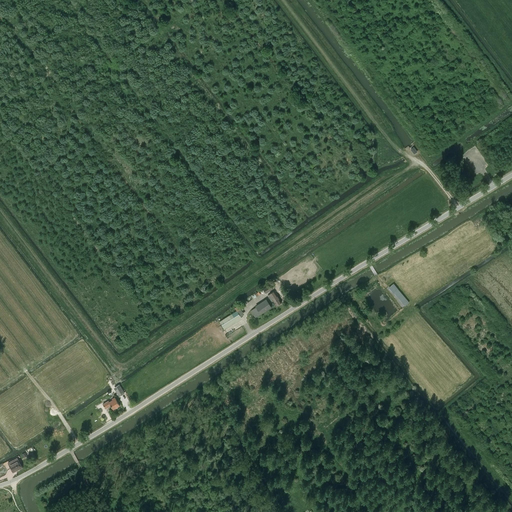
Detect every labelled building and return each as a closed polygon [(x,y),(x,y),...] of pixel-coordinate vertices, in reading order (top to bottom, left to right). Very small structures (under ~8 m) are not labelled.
[(398,289),(394,283),(388,288),(393,293),(394,293),(397,297),(395,298),(397,300),(394,303),(396,304),(393,306),(396,310),(399,308),(400,310),(409,302),(398,289)] [(270,284),(263,290),(266,294),(273,289),(270,284)] [(274,291),(267,296),(271,301),(273,300),(277,306),(282,302),(276,294),(274,291)] [(255,294),(241,303),(243,306),(257,297),(255,294)] [(256,307),(251,311),(255,318),(260,314),(261,315),(272,307),(266,299),(255,306),(256,307)] [(237,310),(220,321),(225,330),(242,319),(237,310)] [(119,385),(114,388),(119,397),(125,393),(119,385)] [(109,401),(103,404),(105,408),(111,405),(113,409),(120,406),(115,397),(112,399),(113,400),(110,402),(109,401)] [(14,460),(9,463),(13,472),(22,468),(19,460),(15,462),(14,460)]
